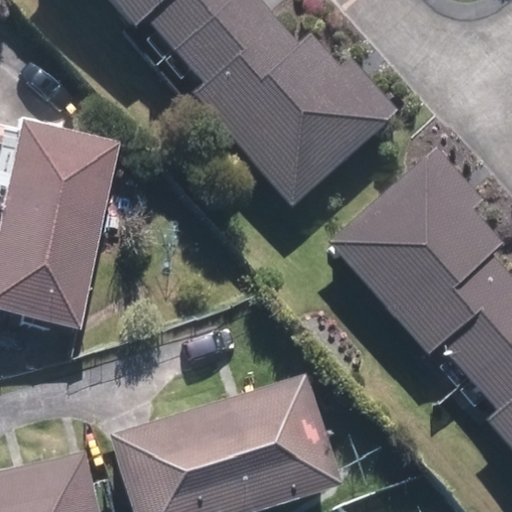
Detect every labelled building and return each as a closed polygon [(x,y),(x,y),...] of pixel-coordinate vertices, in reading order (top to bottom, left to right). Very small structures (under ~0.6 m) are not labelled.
[(111,0),(288,208),(397,115),(345,54),(335,62),(305,27),(291,39),(257,0),(111,0)] [(0,312),(81,326),(111,138),(19,124),(17,132),(0,128),(0,312)] [(511,451),(511,287),(486,259),(499,247),(468,213),(479,204),(430,149),(324,243),(426,356),(432,351),(487,411),(481,417),(511,451)] [(256,511),(339,487),(304,370),(107,429),(131,511),(256,511)] [(0,511),(94,511),(82,449),(0,466),(0,511)]
